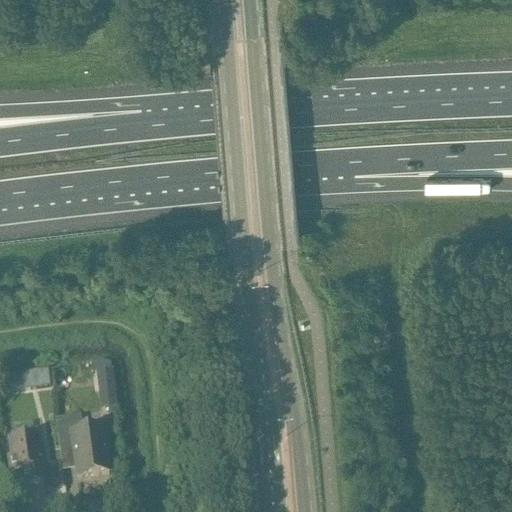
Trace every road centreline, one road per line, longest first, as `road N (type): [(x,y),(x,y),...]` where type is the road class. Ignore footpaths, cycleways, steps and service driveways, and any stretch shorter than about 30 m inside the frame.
road 1 (primary): [(304,511),(255,0)]
road 2 (primary): [(226,0),(266,511)]
road 3 (motorway): [(511,103),(149,127)]
road 4 (motorway): [(0,196),(354,162)]
road 5 (motorway): [(354,162),(414,184),(511,183)]
road 6 (motorway): [(354,162),(511,155)]
road 7 (motorway): [(149,127),(75,108),(0,112)]
road 8 (motorway): [(149,127),(0,144)]
